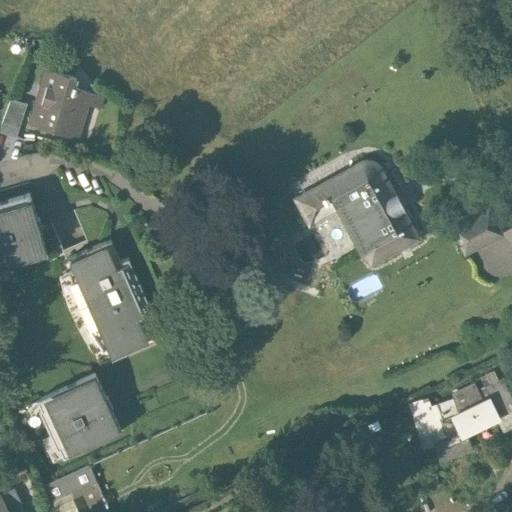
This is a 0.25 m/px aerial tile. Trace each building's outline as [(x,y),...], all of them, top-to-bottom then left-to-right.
[(75,77),(46,68),(29,122),(77,137),(89,102),(99,105),(103,94),(73,85),(75,77)] [(18,127),(2,122),(0,128),(0,146),(11,150),(18,127)] [(360,157),(289,193),(304,220),(333,203),(366,263),(417,236),(375,160),(373,158),(369,156),(364,156),(360,157)] [(33,192),(0,201),(0,265),(49,252),(33,192)] [(497,232),(484,206),(447,224),(460,250),(497,232)] [(112,237),(67,257),(73,270),(77,290),(84,309),(94,329),(107,347),(112,358),(156,338),(148,319),(156,315),(129,255),(121,259),(112,237)] [(98,373),(39,399),(64,457),(123,431),(98,373)] [(511,422),(511,402),(500,377),(479,387),(494,418),(500,429),(511,422)] [(463,433),(494,418),(479,387),(426,411),(432,431),(428,432),(435,459),(468,449),(463,433)] [(98,488),(89,465),(41,485),(51,511),(107,511),(106,509),(98,511),(74,511),(69,500),(98,488)] [(0,493),(1,494),(8,490),(0,473),(0,493)] [(23,511),(13,488),(8,490),(1,494),(10,511),(23,511)] [(10,511),(1,494),(0,493),(0,511),(10,511)]
